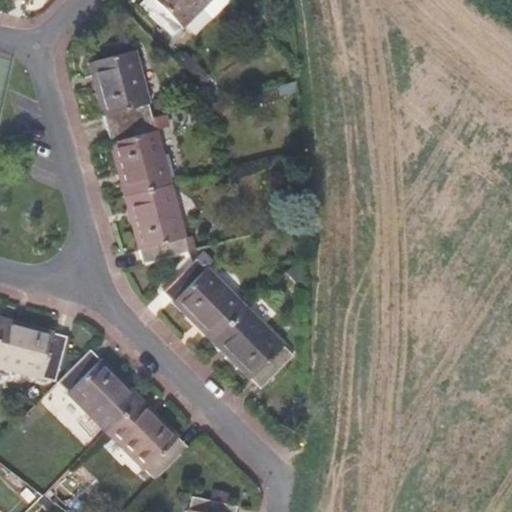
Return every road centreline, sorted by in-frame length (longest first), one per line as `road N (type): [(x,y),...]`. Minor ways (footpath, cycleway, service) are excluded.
road 1 (residential): [(102,293),(271,458),(280,474),(280,511)]
road 2 (residential): [(102,293),(34,43)]
